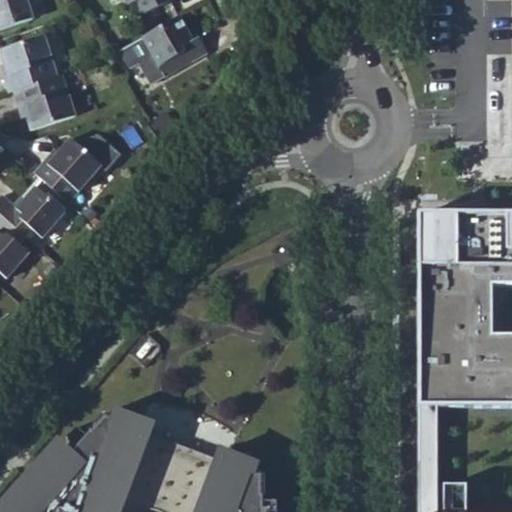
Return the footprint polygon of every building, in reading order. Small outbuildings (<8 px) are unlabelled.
[(0,0),(0,32),(32,22),(25,0),(0,0)] [(115,0),(120,8),(127,5),(131,13),(161,0),(115,0)] [(185,43),(172,18),(135,38),(155,79),(197,56),(190,40),(185,43)] [(12,94),(54,81),(42,42),(2,54),(10,75),(0,80),(6,96),(12,94)] [(138,89),(146,94),(159,87),(155,79),(146,61),(129,69),(138,89)] [(29,110),(33,134),(73,118),(60,79),(54,81),(12,94),(19,113),(29,110)] [(95,171),(64,145),(45,170),(37,165),(28,178),(63,207),(95,171)] [(34,194),(20,213),(1,198),(0,198),(0,217),(26,240),(32,233),(44,244),(65,220),(34,194)] [(0,270),(8,277),(28,258),(19,249),(26,240),(0,217),(0,270)] [(511,217),(431,217),(415,217),(416,410),(434,410),(511,409),(511,217)] [(271,511),(272,501),(272,473),(265,471),(268,461),(234,448),(230,458),(156,429),(160,420),(125,406),(122,416),(112,412),(109,418),(94,434),(85,445),(81,450),(75,445),(69,440),(5,511),(271,511)] [(85,445),(94,434),(84,425),(75,436),(85,445)] [(434,511),(461,511),(462,488),(435,488),(434,511)] [(285,511),(286,501),(272,501),(271,511),(285,511)]
